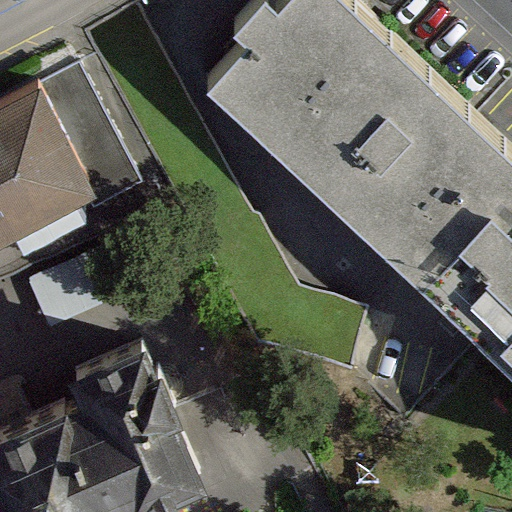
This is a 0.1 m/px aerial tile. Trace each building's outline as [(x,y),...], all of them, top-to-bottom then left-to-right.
[(511,143),(355,0),(280,0),(278,2),(275,0),(255,0),(236,20),(247,33),(221,66),(511,336),(511,143)] [(91,186),(142,162),(90,48),(39,72),(91,186)] [(36,89),(0,107),(0,248),(94,200),(36,89)] [(63,309),(96,296),(81,258),(48,270),(63,309)] [(0,410),(0,511),(114,511),(204,474),(149,347),(0,410)]
